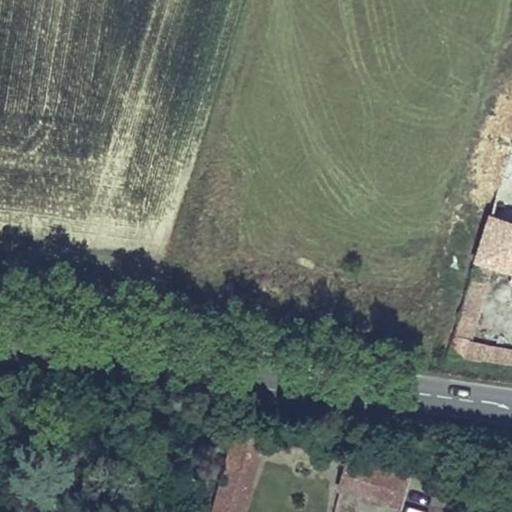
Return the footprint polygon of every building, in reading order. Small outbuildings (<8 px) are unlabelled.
[(511,131),(488,212),(491,213),(511,218),(511,131)] [(511,218),(491,213),(476,262),(495,268),(511,272),(511,218)] [(511,366),(511,349),(472,342),(495,268),(476,262),(447,356),(511,366)] [(247,511),(262,460),(268,438),(233,428),(209,511),(247,511)] [(411,469),(347,452),(337,491),(402,508),(411,469)]
